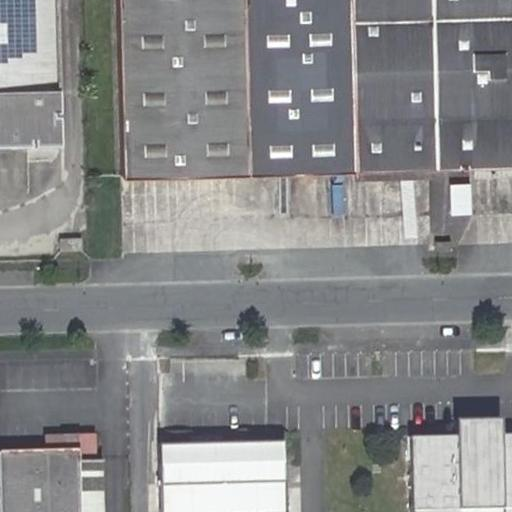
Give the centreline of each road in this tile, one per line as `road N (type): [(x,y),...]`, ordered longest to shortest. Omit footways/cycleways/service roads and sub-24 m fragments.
road 1 (unclassified): [(0,310),(511,297)]
road 2 (unknown): [(65,0),(70,165),(52,190),(0,194)]
road 3 (unknown): [(147,511),(138,306)]
